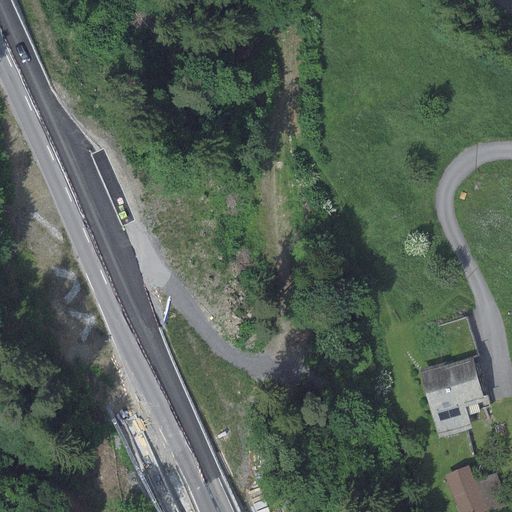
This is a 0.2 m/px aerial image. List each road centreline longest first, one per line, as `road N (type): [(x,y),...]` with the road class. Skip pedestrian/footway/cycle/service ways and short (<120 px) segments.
road 1 (primary): [(209,511),(102,244),(0,26)]
road 2 (track): [(279,511),(255,424),(279,324),(266,160),(290,65),(289,0)]
road 3 (track): [(290,65),(305,150),(344,216),(389,326),(399,511)]
road 4 (residential): [(511,151),(468,162),(444,200),(487,308),(505,397)]
